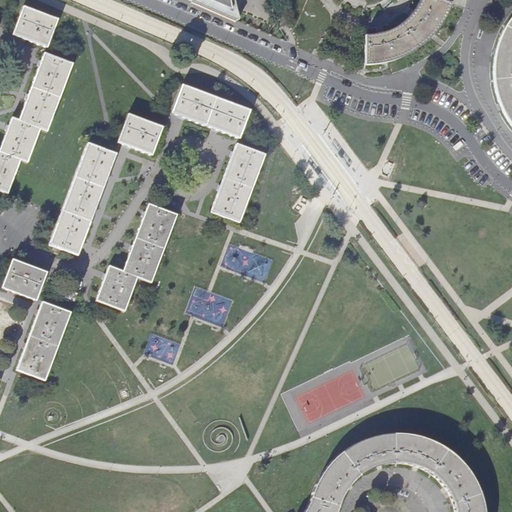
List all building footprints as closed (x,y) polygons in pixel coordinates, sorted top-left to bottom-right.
[(187,0),(235,21),(236,21),(238,20),(239,18),(236,11),(232,11),(230,3),(229,0),(187,0)] [(379,33),(364,35),(364,66),(381,64),(392,62),(403,57),(414,51),(424,44),(431,37),(438,28),(444,19),(450,4),(438,0),(419,0),(416,6),(411,13),(406,18),(400,23),(393,28),(379,33)] [(57,19),(23,7),(12,35),(46,48),(57,19)] [(511,14),(510,17),(503,27),(498,39),(494,49),(493,60),(491,73),(493,86),(495,95),(499,107),(505,118),(511,128),(511,14)] [(71,64),(44,53),(18,120),(12,118),(0,149),(0,190),(7,193),(20,160),(27,162),(39,129),(47,132),(71,64)] [(249,110),(182,86),(172,113),(184,118),(211,128),(218,130),(239,138),(249,110)] [(161,128),(127,115),(118,143),(130,148),(151,155),(161,128)] [(115,154),(88,144),(62,213),(50,245),(78,255),(115,154)] [(264,156),(236,145),(219,192),(211,212),(239,223),(264,156)] [(113,188),(106,185),(91,222),(98,225),(113,188)] [(104,280),(96,300),(123,310),(136,277),(150,282),(176,215),(147,205),(122,272),(109,267),(104,280)] [(46,272),(12,260),(2,287),(36,299),(46,272)] [(77,293),(68,290),(64,300),(73,304),(77,293)] [(70,312),(42,302),(17,369),(45,380),(70,312)] [(484,511),(484,509),(482,498),(477,484),(472,475),(466,467),(458,459),(449,451),(439,444),(425,439),(411,435),(396,434),(383,435),(374,437),(364,441),(353,445),(343,453),(333,460),(324,471),(319,480),(314,490),(311,500),(305,510),(303,511),(335,511),(337,509),(339,499),(345,488),(351,481),(356,476),(361,473),(368,468),(377,465),(385,464),(395,462),(404,463),(412,465),(421,468),(429,473),(436,478),(444,487),(448,493),(452,501),(454,510),(454,511),(484,511)]
